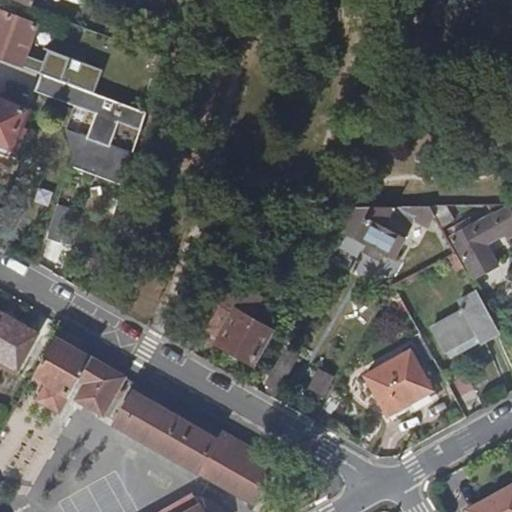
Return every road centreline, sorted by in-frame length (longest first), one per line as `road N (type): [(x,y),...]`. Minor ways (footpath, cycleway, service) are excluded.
road 1 (residential): [(394,481),(0,263)]
road 2 (residential): [(511,415),(394,481)]
